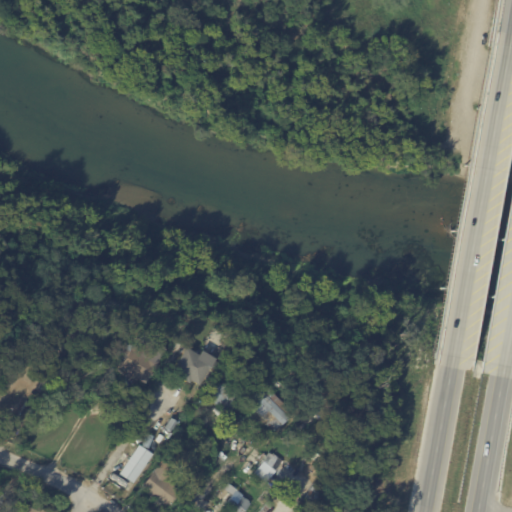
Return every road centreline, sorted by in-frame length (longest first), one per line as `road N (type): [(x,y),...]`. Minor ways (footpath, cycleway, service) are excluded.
road 1 (secondary): [(509,46),(451,357)]
road 2 (secondary): [(451,357),(423,511)]
road 3 (secondary): [(471,511),(499,361)]
road 4 (residential): [(0,458),(110,511)]
